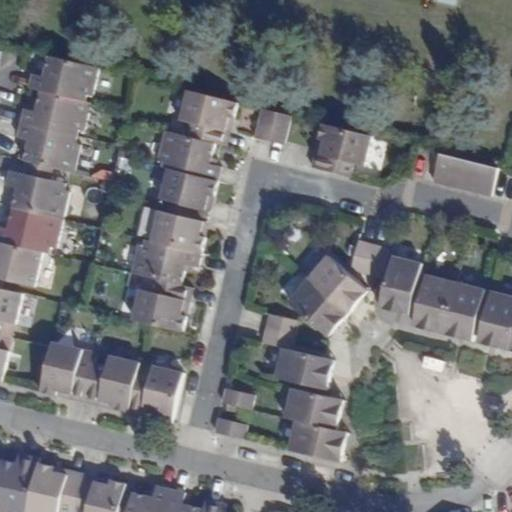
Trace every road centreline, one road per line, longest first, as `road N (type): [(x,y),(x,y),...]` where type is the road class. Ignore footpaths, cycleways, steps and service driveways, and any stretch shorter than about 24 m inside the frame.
road 1 (residential): [(190,459),(263,178),(276,171),(383,198),(418,187),(511,214)]
road 2 (residential): [(0,410),(190,459)]
road 3 (residential): [(389,509),(453,503),(511,441)]
road 4 (residential): [(259,476),(389,509)]
